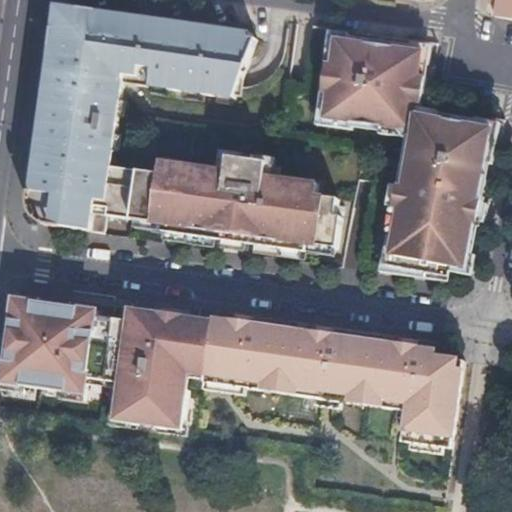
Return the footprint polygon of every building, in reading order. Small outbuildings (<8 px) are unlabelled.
[(495,17),(511,19),(511,0),(488,0),(488,1),(498,3),(495,17)] [(51,227),(106,235),(108,217),(133,220),(140,172),(102,166),(102,162),(81,159),(82,150),(114,155),(124,88),(236,103),(258,40),(252,40),(253,34),(80,10),(79,18),(91,20),(90,27),(95,34),(91,37),(87,32),(73,42),(73,43),(71,44),(62,31),(54,30),(31,193),(31,196),(31,197),(31,199),(32,202),(33,205),(33,206),(34,208),(35,210),(36,213),(38,216),(39,217),(41,219),(42,220),(44,222),(46,224),(49,226),(51,227)] [(400,209),(389,267),(440,277),(442,266),(454,268),(468,271),(477,224),(480,225),(483,214),(485,203),(482,202),(495,129),(417,115),(419,104),(424,105),(426,91),(428,78),(422,78),(427,43),(338,30),(334,65),(328,64),(324,93),(329,94),(326,120),(414,133),(404,187),(400,186),(395,208),(400,209)] [(140,172),(133,220),(153,223),(153,224),(165,226),(164,233),(216,240),(216,239),(222,240),(223,233),(235,235),(236,229),(251,231),(250,244),(255,244),(255,246),(307,253),(308,246),(320,248),(320,247),(339,249),(344,218),(338,217),(341,200),(318,197),(320,185),(268,177),(270,164),(230,158),(228,172),(162,162),(160,175),(140,172)] [(15,300),(4,384),(88,396),(90,385),(120,389),(115,423),(141,427),(160,429),(185,433),(191,391),(183,390),(185,374),(207,377),(214,328),(215,321),(129,309),(115,307),(113,320),(98,318),(98,312),(15,300)] [(454,449),(465,370),(457,369),(458,361),(437,357),(438,351),(418,349),(417,349),(416,349),(415,349),(414,349),(413,350),(412,350),(412,351),(411,352),(410,353),(410,354),(410,355),(398,353),(399,346),(333,337),(332,337),(331,337),(330,337),(329,337),(329,338),(328,338),(327,339),(326,339),(326,340),(325,341),(325,342),(325,343),(313,341),(314,334),(252,326),(251,326),(250,326),(249,326),(248,327),(247,327),(247,328),(246,329),(245,330),(245,331),(245,332),(233,330),(234,323),(215,321),(214,328),(207,377),(206,383),(264,392),(265,385),(301,390),(300,397),(350,404),(351,397),(387,402),(386,409),(407,412),(410,416),(406,442),(454,449)]
